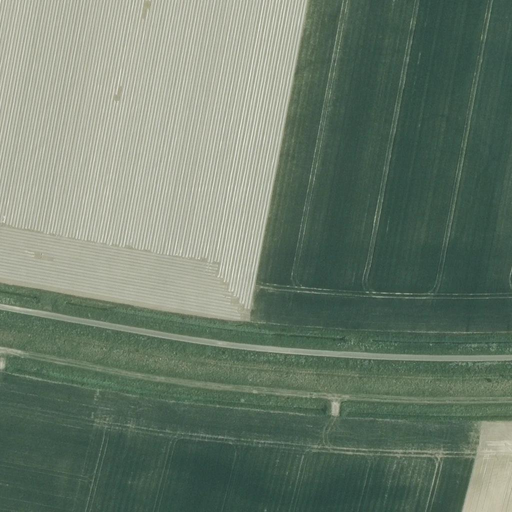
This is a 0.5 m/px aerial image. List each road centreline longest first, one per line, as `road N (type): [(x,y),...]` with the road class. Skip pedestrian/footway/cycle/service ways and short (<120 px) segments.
road 1 (unclassified): [(511,356),(286,354),(0,309)]
road 2 (track): [(0,352),(170,383),(511,404)]
